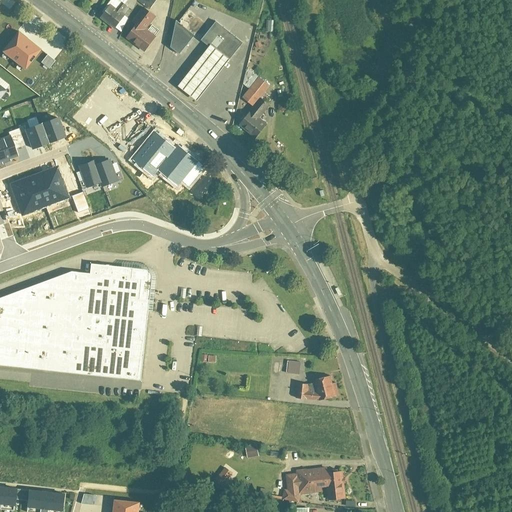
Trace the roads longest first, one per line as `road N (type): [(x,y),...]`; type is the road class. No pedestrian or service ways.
road 1 (tertiary): [(283,227),(198,127),(36,0)]
road 2 (tertiary): [(393,511),(340,335),(283,227)]
road 3 (unclassified): [(283,227),(358,206),(373,250),(511,356)]
road 4 (track): [(358,206),(363,150),(399,102),(409,72),(409,0)]
road 5 (residential): [(17,259),(105,229),(151,234)]
road 6 (residential): [(283,227),(242,247),(198,248),(151,234)]
